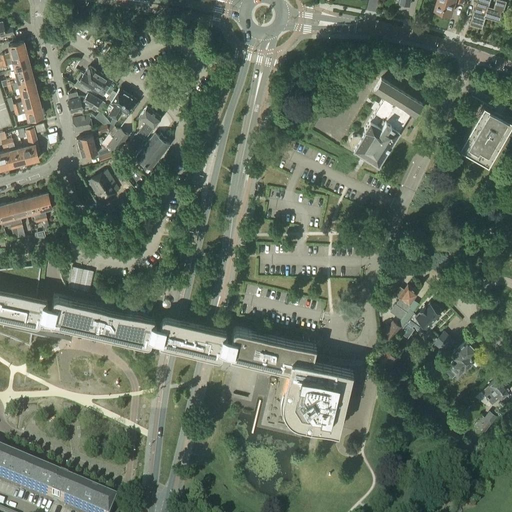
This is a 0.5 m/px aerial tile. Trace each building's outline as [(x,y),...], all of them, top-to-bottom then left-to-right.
[(437,0),(435,8),(451,13),(455,0),(463,3),(463,0),(437,0)] [(477,0),(471,24),(482,27),(486,15),(500,19),(501,15),(502,16),(506,0),(504,0),(496,0),(494,8),(488,6),(489,0),(477,0)] [(0,36),(14,33),(11,26),(4,27),(2,20),(0,20),(0,36)] [(10,51),(0,53),(0,58),(0,60),(7,58),(26,53),(23,40),(8,44),(10,51)] [(7,58),(0,60),(2,65),(12,62),(14,69),(30,65),(26,53),(7,58)] [(5,78),(2,79),(4,85),(14,82),(33,78),(30,65),(14,69),(16,74),(10,75),(5,76),(5,78)] [(87,66),(79,80),(84,83),(81,88),(85,90),(88,86),(91,88),(95,81),(97,83),(103,73),(90,66),(87,66)] [(112,79),(103,73),(97,83),(95,81),(91,88),(89,91),(100,98),(101,94),(102,95),(112,79)] [(352,135),(349,140),(351,146),(353,147),(354,148),(377,161),(377,162),(378,163),(379,161),(378,161),(398,129),(398,130),(399,129),(398,128),(409,111),(415,115),(422,103),(381,77),(374,89),(384,95),(364,128),(365,128),(360,135),(358,134),(352,135)] [(14,82),(4,85),(6,85),(8,90),(19,87),(21,94),(36,90),(33,78),(14,82)] [(107,112),(106,113),(112,117),(127,93),(119,88),(116,92),(111,100),(109,102),(114,105),(109,113),(107,112)] [(23,100),(11,103),(13,109),(21,106),(39,102),(36,90),(21,94),(23,100)] [(105,101),(100,98),(89,91),(87,90),(84,96),(79,96),(78,96),(76,91),(68,93),(69,98),(67,98),(70,110),(82,107),(88,104),(99,110),(105,101)] [(110,94),(107,98),(111,100),(116,92),(113,90),(110,94)] [(113,117),(110,122),(113,124),(116,120),(122,110),(126,113),(135,98),(127,93),(112,117),(113,117)] [(21,106),(13,109),(14,114),(26,111),(27,118),(43,114),(39,102),(21,106)] [(511,119),(483,102),(458,145),(487,162),(511,120),(511,119)] [(144,122),(136,133),(144,139),(153,127),(152,127),(160,116),(146,105),(138,117),(144,122)] [(99,110),(94,116),(95,116),(104,124),(106,123),(109,122),(99,110)] [(90,117),(95,116),(94,116),(91,112),(89,113),(89,115),(71,118),(74,131),(92,128),(90,117)] [(109,122),(106,123),(108,129),(110,130),(108,133),(112,136),(118,128),(113,124),(110,122),(109,122)] [(40,125),(42,133),(50,130),(48,123),(40,125)] [(104,124),(97,126),(98,132),(108,129),(106,123),(104,124)] [(29,144),(21,146),(25,161),(38,158),(36,150),(39,149),(33,127),(25,129),(29,144)] [(119,128),(107,143),(116,149),(128,134),(119,128)] [(0,138),(3,151),(0,151),(0,164),(1,167),(13,164),(6,138),(4,131),(0,131),(0,138)] [(140,150),(135,156),(142,162),(142,163),(144,165),(145,164),(150,168),(155,161),(160,155),(165,149),(164,149),(169,143),(164,140),(166,137),(161,134),(161,133),(159,136),(154,132),(150,138),(145,143),(145,144),(141,150),(140,150)] [(92,134),(76,138),(78,147),(94,142),(95,144),(102,142),(101,136),(93,138),(92,134)] [(12,137),(6,138),(13,164),(25,161),(21,146),(14,148),(12,137)] [(94,142),(78,147),(80,155),(96,151),(99,161),(113,158),(111,152),(112,152),(112,151),(116,149),(107,143),(103,144),(102,142),(95,144),(94,142)] [(106,168),(86,179),(99,200),(119,188),(106,168)] [(125,191),(124,192),(131,203),(139,197),(132,187),(129,189),(130,191),(126,194),(125,192),(126,192),(125,191)] [(47,191),(34,195),(41,220),(44,231),(48,230),(47,226),(48,226),(44,208),(56,205),(53,194),(48,195),(47,191)] [(34,195),(22,198),(26,213),(33,211),(36,221),(41,220),(34,195)] [(22,198),(10,201),(16,227),(22,225),(19,215),(26,213),(22,198)] [(10,201),(0,203),(0,214),(1,219),(8,218),(11,228),(13,237),(18,236),(16,227),(10,201)] [(112,205),(104,210),(108,217),(116,212),(112,205)] [(315,345),(303,342),(303,343),(250,331),(250,329),(237,326),(236,326),(235,327),(234,327),(234,328),(233,328),(233,329),(231,334),(224,332),(225,328),(210,324),(180,317),(167,314),(166,314),(165,314),(164,314),(163,315),(162,316),(162,317),(161,317),(160,322),(151,320),(152,316),(53,293),(51,301),(44,300),(45,295),(36,293),(40,264),(0,267),(0,331),(30,344),(32,334),(32,332),(33,322),(35,323),(36,323),(37,322),(38,322),(38,321),(39,321),(39,320),(41,314),(52,317),(52,319),(146,342),(146,340),(150,341),(152,335),(159,337),(157,341),(174,345),(204,352),(221,356),(223,347),(232,349),(231,352),(285,365),(284,367),(290,368),(284,393),(283,395),(283,397),(283,398),(283,400),(283,402),(284,404),(284,405),(285,407),(286,409),(287,411),(288,412),(289,413),(291,414),(292,415),(293,415),(294,416),(295,417),(297,417),(307,420),(320,423),(336,427),(350,369),(349,369),(332,365),(331,365),(328,364),(328,363),(328,362),(328,361),(327,361),(327,360),(326,360),(325,359),(324,359),(323,360),(322,360),(322,361),(321,361),(321,362),(313,361),(313,360),(312,360),(315,345)] [(77,267),(73,285),(94,290),(97,271),(77,267)] [(395,303),(390,310),(401,318),(409,306),(408,305),(413,299),(418,291),(416,290),(416,288),(414,287),(412,287),(407,284),(403,289),(399,286),(394,294),(399,297),(395,304),(395,303)] [(425,331),(429,327),(430,327),(434,323),(431,321),(440,313),(438,311),(439,310),(436,307),(435,308),(429,302),(425,305),(424,305),(419,310),(420,310),(416,315),(412,311),(398,329),(408,336),(413,328),(411,326),(413,324),(415,325),(417,324),(425,331)] [(392,320),(383,333),(391,339),(400,326),(392,320)] [(443,350),(453,341),(444,332),(434,341),(443,350)] [(451,361),(448,365),(457,374),(473,358),(470,355),(476,349),(466,339),(448,357),(451,361)] [(388,344),(379,356),(390,364),(399,352),(388,344)] [(487,384),(479,390),(490,403),(498,397),(509,389),(508,387),(508,386),(506,383),(505,383),(498,375),(487,384)] [(423,377),(412,388),(420,397),(431,385),(423,377)] [(393,381),(387,389),(400,397),(405,389),(393,381)] [(481,414),(474,423),(484,430),(491,421),(481,414)] [(0,476),(86,511),(110,511),(115,502),(64,480),(0,453),(0,476)]
